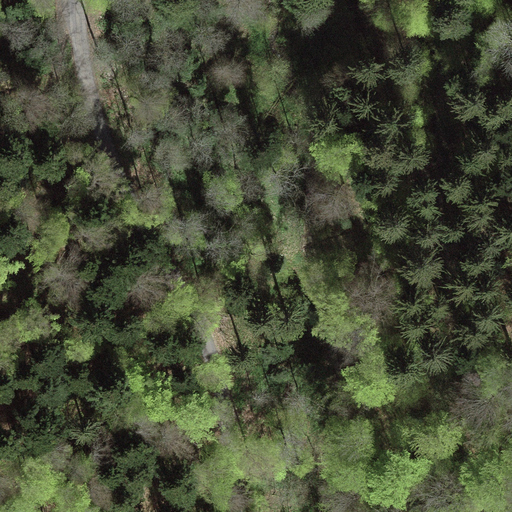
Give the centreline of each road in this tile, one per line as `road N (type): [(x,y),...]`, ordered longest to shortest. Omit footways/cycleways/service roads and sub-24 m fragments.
road 1 (unclassified): [(231,511),(206,358),(85,83),(69,0)]
road 2 (track): [(445,0),(446,241),(460,388),(500,511)]
